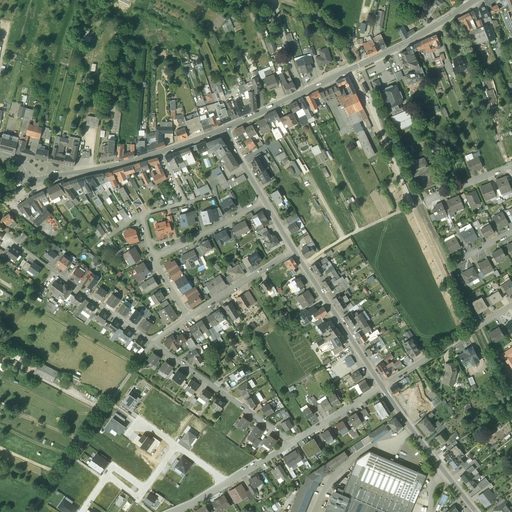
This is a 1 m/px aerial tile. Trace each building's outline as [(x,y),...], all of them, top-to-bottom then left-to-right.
[(508,4),(504,6),(499,9),(500,11),(510,37),(511,36),(511,23),(507,12),(511,10),(508,4)] [(430,5),(423,15),(427,18),(435,8),(430,5)] [(485,5),(479,8),(482,18),(489,15),(487,9),(486,6),(485,5)] [(491,7),(487,9),(489,15),(493,13),(500,11),(499,9),(497,5),(491,7)] [(384,11),(379,10),(376,25),(382,26),(384,11)] [(469,12),(458,18),(459,23),(463,21),(469,32),(473,30),(468,21),(471,19),(469,12)] [(427,18),(423,15),(419,19),(424,26),(431,21),(427,18)] [(225,31),(233,28),(229,18),(223,26),(225,31)] [(488,40),(489,42),(496,39),(490,24),(483,26),(488,40)] [(401,26),(397,28),(399,31),(398,32),(403,40),(408,37),(411,35),(409,32),(406,33),(401,26)] [(478,28),(473,30),(469,32),(464,34),(469,46),(488,40),(483,26),(478,28)] [(330,36),(325,29),(322,31),(326,39),(330,36)] [(436,34),(429,38),(435,50),(441,48),(438,40),(436,34)] [(429,38),(422,41),(424,47),(427,53),(429,52),(430,54),(431,53),(431,52),(435,50),(429,38)] [(383,39),(378,42),(382,50),(387,47),(383,39)] [(377,52),(372,40),(371,40),(367,42),(371,50),(366,52),(368,56),(377,52)] [(422,41),(415,44),(418,50),(424,47),(422,41)] [(270,54),(275,52),(270,42),(266,44),(270,54)] [(418,50),(415,44),(406,48),(407,50),(409,54),(414,52),(415,52),(414,51),(418,50)] [(424,47),(418,50),(418,51),(422,50),(424,55),(427,54),(426,53),(427,53),(424,47)] [(327,48),(322,49),(324,55),(316,58),(318,65),(331,62),(327,48)] [(414,52),(409,54),(407,50),(400,53),(402,58),(401,59),(404,68),(408,66),(415,69),(416,72),(405,76),(408,84),(413,82),(415,84),(419,82),(418,80),(425,78),(423,71),(421,66),(420,67),(417,60),(414,52)] [(311,56),(303,59),(307,71),(312,70),(310,64),(308,58),(311,57),(311,56)] [(440,56),(432,59),(436,68),(443,65),(441,60),(440,56)] [(461,57),(453,60),(455,68),(457,71),(469,66),(466,57),(461,59),(461,57)] [(307,71),(303,59),(295,61),(295,62),(298,61),(300,67),(302,72),(307,71)] [(273,74),(274,78),(278,77),(277,75),(273,65),(269,67),(270,70),(272,75),(273,74)] [(403,77),(401,71),(394,73),(397,79),(403,77)] [(266,77),(264,78),(268,90),(269,90),(273,89),(278,87),(277,85),(274,78),(273,74),(272,75),(266,77)] [(348,76),(338,80),(340,83),(339,84),(339,85),(341,85),(344,83),(346,83),(349,91),(350,90),(352,94),(355,92),(348,76)] [(253,85),(249,87),(247,84),(246,84),(244,84),(246,87),(247,90),(248,90),(248,91),(249,97),(250,105),(250,112),(257,109),(255,93),(256,93),(257,93),(259,93),(259,87),(260,86),(258,80),(257,77),(255,78),(251,79),(253,85)] [(378,79),(372,82),(375,89),(381,86),(378,79)] [(291,82),(287,84),(287,83),(285,83),(283,84),(287,94),(296,90),(292,82),(291,82)] [(337,84),(328,89),(333,99),(337,97),(342,95),(340,92),(338,86),(337,84)] [(405,106),(399,108),(397,104),(403,102),(402,98),(403,97),(400,91),(399,91),(396,85),(393,86),(392,85),(385,88),(385,89),(382,91),(384,96),(383,96),(386,103),(387,103),(389,108),(390,107),(392,111),(391,112),(393,116),(392,117),(395,124),(396,123),(399,122),(401,127),(408,125),(412,123),(409,116),(410,116),(408,110),(407,110),(405,106)] [(320,93),(319,93),(320,95),(321,95),(325,102),(333,99),(328,89),(320,93)] [(485,90),(489,108),(497,106),(494,89),(485,90)] [(359,110),(363,108),(355,92),(352,94),(351,94),(346,97),(343,91),(340,92),(342,95),(337,97),(341,105),(343,105),(347,115),(359,110)] [(315,92),(306,96),(308,100),(310,105),(312,110),(310,110),(310,111),(312,115),(319,111),(313,99),(317,97),(315,92)] [(303,97),(298,99),(299,100),(301,105),(302,106),(303,108),(305,112),(305,113),(305,114),(307,119),(313,116),(312,115),(310,111),(309,111),(304,102),(303,98),(303,97)] [(249,98),(240,101),(241,102),(242,106),(243,106),(243,107),(250,105),(249,98)] [(301,105),(299,100),(289,105),(293,113),(296,111),(300,109),(299,106),(301,105)] [(243,106),(242,106),(241,102),(240,103),(239,101),(233,103),(235,107),(239,116),(250,112),(250,105),(243,107),(243,106)] [(219,102),(215,103),(216,108),(220,119),(222,124),(230,120),(226,111),(223,103),(220,105),(219,102)] [(214,103),(205,106),(207,111),(211,109),(213,115),(214,115),(212,109),(216,108),(215,103),(214,103)] [(347,115),(343,105),(341,105),(338,107),(344,118),(348,116),(347,115)] [(443,116),(438,105),(434,107),(438,118),(443,116)] [(20,106),(18,116),(24,117),(26,108),(20,106)] [(18,139),(19,139),(20,139),(20,136),(26,137),(26,139),(28,134),(26,134),(29,124),(43,128),(44,121),(32,118),(34,108),(27,106),(19,138),(18,139)] [(196,110),(197,112),(202,110),(204,115),(201,116),(203,119),(205,118),(209,117),(207,111),(205,106),(196,110)] [(232,108),(230,109),(230,110),(234,119),(239,116),(235,107),(232,108)] [(121,108),(115,108),(112,131),(119,132),(121,108)] [(305,112),(303,108),(300,109),(296,111),(299,117),(305,114),(305,113),(305,112)] [(278,116),(275,110),(270,113),(272,118),(274,120),(275,123),(280,120),(279,118),(278,116)] [(352,125),(363,119),(362,116),(359,110),(347,115),(348,116),(352,125)] [(197,112),(184,117),(184,118),(188,127),(190,133),(203,128),(202,127),(199,117),(197,112)] [(297,122),(292,112),(288,115),(285,116),(279,118),(280,120),(283,125),(286,123),(289,127),(297,122)] [(272,118),(270,113),(264,116),(265,118),(268,123),(274,120),(272,118)] [(299,117),(297,118),(300,124),(303,125),(308,123),(306,119),(307,119),(305,114),(299,117)] [(99,118),(88,116),(86,125),(98,127),(99,118)] [(209,117),(212,124),(213,128),(222,124),(220,119),(216,121),(214,116),(213,116),(209,117)] [(347,127),(352,125),(348,116),(344,118),(347,127)] [(184,118),(178,119),(181,127),(182,129),(185,128),(188,127),(184,118)] [(265,118),(257,123),(262,133),(270,129),(268,123),(265,118)] [(367,118),(363,119),(368,129),(372,128),(367,118)] [(40,138),(43,128),(29,124),(26,134),(28,134),(34,136),(40,138)] [(252,125),(244,129),(245,131),(249,137),(250,137),(256,133),(252,125)] [(283,125),(278,128),(281,134),(281,135),(287,131),(283,125)] [(242,126),(234,130),(237,135),(239,135),(242,133),(245,131),(244,129),(242,126)] [(52,129),(43,127),(42,133),(47,135),(50,135),(51,134),(52,129)] [(182,129),(181,129),(178,130),(175,131),(179,140),(188,137),(185,128),(182,129)] [(278,128),(272,131),(276,139),(281,136),(280,135),(281,134),(278,128)] [(363,131),(356,134),(368,159),(374,156),(363,131)] [(242,133),(239,135),(244,142),(247,140),(242,133)] [(19,138),(3,134),(3,135),(0,146),(0,148),(15,153),(18,139),(19,138)] [(69,136),(69,139),(67,145),(67,146),(68,146),(73,147),(73,142),(78,143),(79,138),(69,136)] [(220,137),(206,142),(211,152),(214,151),(218,158),(222,156),(226,163),(234,159),(220,137)] [(247,140),(244,142),(249,149),(255,144),(251,137),(249,138),(247,140)] [(20,139),(19,139),(15,153),(27,156),(28,150),(24,149),(26,141),(20,139)] [(114,140),(109,139),(108,143),(108,145),(108,148),(107,148),(108,157),(107,157),(107,159),(115,158),(116,158),(116,156),(117,151),(115,151),(113,152),(114,140)] [(205,141),(196,144),(200,153),(207,150),(208,153),(211,152),(206,142),(205,141)] [(30,151),(28,150),(27,156),(35,158),(37,148),(38,145),(32,143),(30,151)] [(150,147),(147,148),(147,152),(157,149),(156,145),(155,143),(150,145),(150,147)] [(122,144),(117,144),(117,151),(116,156),(116,158),(116,161),(122,160),(126,159),(126,154),(122,155),(122,144)] [(321,151),(318,145),(311,149),(312,151),(314,154),(318,164),(325,161),(324,158),(321,151)] [(54,147),(52,155),(48,154),(48,161),(60,163),(63,165),(65,159),(61,158),(61,157),(56,155),(58,148),(54,147)] [(74,147),(70,161),(65,159),(63,165),(69,166),(74,167),(78,148),(74,147)] [(66,152),(65,155),(65,159),(70,161),(74,147),(73,147),(71,153),(66,152)] [(144,147),(138,147),(137,155),(147,152),(147,148),(144,148),(144,147)] [(189,147),(179,151),(181,155),(184,154),(186,158),(187,160),(184,161),(186,166),(189,164),(188,163),(195,160),(194,157),(189,147)] [(41,149),(37,148),(35,158),(48,161),(48,154),(48,151),(41,149)] [(321,151),(324,158),(332,155),(329,150),(326,151),(325,149),(321,151)] [(283,152),(276,156),(279,161),(286,157),(283,152)] [(174,159),(172,153),(165,155),(167,161),(169,161),(172,169),(179,166),(174,159)] [(260,153),(255,156),(257,160),(259,158),(262,162),(264,161),(261,155),(260,153)] [(472,154),(471,153),(465,156),(467,162),(474,159),(472,154)] [(179,157),(174,159),(179,166),(181,170),(181,171),(182,172),(186,171),(186,172),(188,171),(187,169),(186,167),(186,166),(184,161),(181,162),(179,157)] [(424,157),(410,163),(413,170),(415,169),(415,171),(412,172),(416,181),(419,180),(419,181),(417,182),(420,189),(435,183),(432,176),(430,177),(429,175),(432,174),(429,165),(425,167),(425,165),(427,164),(424,157)] [(474,159),(467,162),(472,174),(477,172),(476,170),(482,168),(478,157),(474,159)] [(257,160),(251,162),(254,167),(253,167),(254,170),(255,169),(258,174),(265,170),(266,169),(262,162),(259,158),(257,160)] [(298,158),(296,160),(305,174),(309,171),(305,165),(303,166),(298,158)] [(234,159),(226,163),(230,171),(238,166),(234,159)] [(148,164),(147,161),(139,163),(141,169),(142,170),(144,170),(149,168),(148,164)] [(279,170),(274,161),(270,164),(275,172),(279,170)] [(159,162),(153,164),(153,165),(155,165),(158,173),(163,172),(159,162)] [(139,163),(132,165),(135,172),(137,171),(141,169),(139,163)] [(132,165),(123,168),(125,172),(124,172),(125,174),(129,173),(130,173),(135,172),(132,165)] [(123,168),(112,171),(114,175),(117,174),(120,181),(127,178),(125,174),(124,172),(125,172),(123,168)] [(143,172),(140,173),(141,173),(142,177),(146,184),(149,182),(144,170),(142,170),(143,172)] [(222,173),(220,170),(214,173),(222,189),(229,185),(227,181),(222,173)] [(265,170),(258,174),(263,183),(268,180),(270,179),(265,170)] [(112,171),(105,173),(109,180),(115,178),(114,175),(112,171)] [(105,173),(95,175),(100,183),(101,184),(104,182),(109,180),(105,173)] [(158,174),(155,176),(155,177),(153,177),(154,180),(156,183),(163,180),(159,174),(158,174)] [(243,174),(235,179),(236,181),(236,182),(238,184),(247,180),(243,174)] [(95,175),(85,177),(89,184),(92,182),(95,187),(96,186),(100,183),(95,175)] [(509,185),(506,176),(496,180),(499,189),(501,193),(511,190),(511,189),(509,185)] [(85,177),(77,179),(78,183),(80,187),(85,185),(89,192),(92,190),(89,184),(85,177)] [(135,183),(133,179),(131,179),(130,177),(128,178),(135,190),(138,188),(135,183)] [(234,177),(227,181),(229,185),(236,182),(236,181),(235,179),(234,177)] [(115,178),(109,180),(113,187),(118,185),(117,183),(115,178)] [(77,179),(69,182),(71,186),(73,186),(75,185),(77,190),(78,190),(81,188),(80,187),(78,183),(77,179)] [(149,182),(146,184),(148,188),(151,186),(152,189),(158,185),(156,183),(154,180),(149,182)] [(69,182),(64,183),(63,181),(58,184),(65,193),(67,196),(72,193),(68,187),(71,186),(69,182)] [(89,184),(92,190),(93,192),(98,189),(96,186),(95,187),(92,182),(89,184)] [(100,183),(96,186),(98,189),(100,192),(102,192),(105,190),(103,188),(101,184),(100,183)] [(489,183),(480,187),(483,194),(484,193),(487,200),(495,196),(496,196),(494,191),(493,191),(489,183)] [(58,184),(47,189),(47,190),(50,195),(52,200),(63,194),(65,193),(58,184)] [(85,185),(80,187),(81,188),(83,191),(84,193),(84,194),(89,192),(85,185)] [(204,186),(198,189),(200,194),(201,195),(207,192),(204,186)] [(47,190),(44,192),(44,191),(40,192),(43,197),(45,202),(45,203),(49,201),(47,197),(50,195),(47,190)] [(93,192),(92,190),(89,192),(84,194),(86,198),(87,199),(88,200),(95,195),(93,192)] [(277,190),(270,194),(279,209),(284,206),(282,201),(283,201),(281,197),(282,197),(277,190)] [(481,203),(475,191),(465,194),(471,207),(481,203)] [(40,192),(33,195),(35,199),(36,199),(41,207),(44,205),(46,204),(45,203),(45,202),(43,197),(40,192)] [(233,192),(228,194),(230,198),(231,198),(232,201),(236,198),(233,192)] [(458,196),(454,197),(454,198),(447,201),(450,208),(452,212),(454,212),(463,208),(458,196)] [(102,203),(98,197),(94,200),(97,206),(102,203)] [(29,198),(17,206),(20,210),(22,214),(24,213),(28,218),(33,221),(40,214),(32,202),(32,203),(32,202),(29,198)] [(80,203),(76,198),(71,201),(74,205),(76,207),(80,203)] [(136,208),(143,204),(139,198),(132,202),(136,208)] [(230,198),(220,204),(225,212),(230,209),(232,209),(233,209),(234,207),(235,206),(232,201),(231,198),(230,198)] [(41,207),(36,199),(35,199),(32,202),(40,214),(46,208),(44,205),(41,207)] [(71,201),(70,200),(65,204),(69,209),(74,205),(71,201)] [(441,203),(435,205),(437,211),(433,212),(436,220),(445,216),(447,215),(444,210),(441,203)] [(40,214),(33,221),(38,226),(50,213),(46,208),(40,214)] [(127,215),(123,209),(119,212),(122,218),(127,215)] [(211,210),(210,209),(207,210),(201,212),(204,224),(211,222),(211,221),(218,219),(218,217),(215,209),(211,210)] [(253,216),(252,217),(255,222),(265,217),(263,214),(262,212),(261,211),(253,216)] [(191,212),(179,215),(181,221),(184,220),(185,225),(194,223),(193,218),(192,212),(191,212)] [(298,217),(295,212),(284,219),(287,224),(287,223),(293,220),(298,217)] [(502,212),(495,215),(497,218),(494,220),(499,229),(509,224),(505,217),(502,212)] [(11,214),(10,215),(9,213),(5,216),(4,216),(2,217),(3,218),(2,219),(7,225),(11,222),(12,223),(11,224),(13,227),(17,224),(14,220),(13,218),(14,217),(11,214)] [(265,217),(255,222),(258,227),(259,228),(262,225),(267,222),(268,221),(266,219),(265,217)] [(168,220),(164,221),(155,224),(157,228),(159,234),(158,235),(157,234),(157,235),(162,238),(164,234),(167,233),(166,231),(171,230),(169,225),(168,220)] [(245,221),(233,227),(234,229),(237,236),(249,230),(245,221)] [(296,223),(295,222),(295,223),(289,226),(288,227),(291,233),(299,229),(296,223)] [(481,229),(480,229),(484,237),(494,232),(490,224),(481,229)] [(257,232),(255,233),(257,237),(263,234),(268,232),(265,227),(264,228),(257,232)] [(471,227),(464,231),(465,232),(462,234),(464,240),(466,242),(473,239),(473,240),(477,238),(471,227)] [(481,229),(479,227),(476,229),(481,238),(484,237),(480,229),(481,229)] [(126,235),(125,235),(128,240),(129,243),(133,242),(132,239),(137,238),(136,231),(132,230),(131,231),(126,235)] [(225,230),(221,232),(222,233),(215,236),(219,244),(223,242),(223,241),(229,238),(226,232),(225,230)] [(230,230),(226,232),(229,238),(230,241),(235,239),(231,231),(230,230)] [(275,236),(271,238),(268,231),(268,232),(263,234),(270,248),(279,243),(275,236)] [(28,237),(23,232),(15,240),(20,244),(28,237)] [(462,241),(457,233),(454,235),(455,237),(458,243),(462,241)] [(455,237),(445,242),(450,252),(454,250),(454,249),(456,248),(456,249),(460,247),(458,243),(455,237)] [(208,240),(199,244),(200,246),(203,253),(204,253),(212,248),(208,240)] [(309,249),(306,245),(302,247),(303,249),(301,250),(306,257),(315,251),(312,247),(309,249)] [(200,246),(196,248),(197,252),(200,257),(202,256),(205,255),(204,253),(203,253),(200,246)] [(20,253),(12,247),(10,250),(6,255),(15,261),(20,253)] [(127,252),(124,248),(122,248),(118,251),(122,256),(123,256),(124,255),(124,254),(127,252)] [(127,252),(124,254),(124,255),(123,256),(128,266),(141,258),(134,248),(127,252)] [(501,248),(499,249),(499,250),(496,252),(496,251),(492,253),(494,257),(496,262),(498,261),(506,256),(501,248)] [(53,252),(50,249),(45,256),(51,261),(56,254),(53,252)] [(193,250),(181,256),(188,269),(192,266),(191,263),(191,262),(197,259),(198,259),(195,253),(193,250)] [(257,253),(248,258),(252,264),(253,265),(255,264),(256,264),(259,262),(261,260),(257,253)] [(63,255),(60,259),(56,265),(64,270),(65,268),(67,265),(70,261),(70,260),(63,255)] [(242,260),(247,267),(252,264),(248,258),(247,256),(242,260)] [(297,266),(291,257),(284,262),(289,271),(291,275),(295,272),(293,269),(297,266)] [(326,257),(319,262),(321,266),(322,265),(327,262),(329,261),(326,257)] [(95,263),(93,264),(96,267),(99,263),(93,258),(91,260),(95,263)] [(488,259),(478,264),(481,270),(483,274),(487,273),(490,271),(493,269),(488,259)] [(166,266),(169,272),(178,267),(174,261),(171,263),(166,266)] [(318,261),(311,266),(314,270),(321,266),(319,262),(318,262),(318,261)] [(324,271),(325,272),(329,269),(328,267),(331,265),(329,261),(327,262),(328,263),(326,264),(327,266),(324,268),(323,267),(322,268),(324,271)] [(27,262),(23,268),(28,271),(29,270),(28,270),(31,265),(27,262)] [(243,262),(238,265),(239,266),(242,270),(247,267),(243,262)] [(41,268),(33,263),(31,265),(28,270),(29,270),(33,273),(34,275),(35,276),(37,275),(41,268)] [(143,263),(135,268),(140,275),(135,278),(138,283),(143,280),(146,278),(144,275),(149,272),(143,263)] [(238,265),(233,268),(228,271),(230,274),(234,280),(244,274),(242,270),(239,266),(238,265)] [(321,266),(314,270),(317,275),(324,271),(322,268),(321,266)] [(178,267),(169,272),(173,278),(179,274),(182,273),(178,267)] [(83,273),(76,268),(75,269),(74,270),(74,271),(71,275),(78,280),(80,278),(81,277),(82,276),(82,275),(83,273)] [(473,269),(466,272),(465,271),(461,273),(466,283),(477,278),(478,277),(476,274),(475,272),(473,269)] [(226,277),(223,273),(219,275),(224,282),(227,280),(226,277)] [(230,274),(226,277),(227,280),(230,283),(234,280),(230,274)] [(90,275),(86,279),(84,283),(91,288),(97,280),(90,275)] [(219,275),(209,282),(210,283),(207,285),(210,291),(212,294),(217,290),(217,289),(225,284),(224,282),(219,275)] [(328,277),(322,282),(325,287),(332,282),(330,280),(329,277),(328,277)] [(145,282),(142,284),(142,285),(146,292),(157,285),(152,278),(145,282)] [(177,283),(176,284),(177,284),(182,291),(187,288),(189,291),(192,289),(186,280),(185,278),(177,283)] [(300,278),(297,280),(296,279),(290,283),(296,291),(297,290),(303,286),(304,285),(300,278)] [(343,279),(338,283),(339,285),(341,288),(344,286),(347,284),(344,278),(343,279)] [(511,282),(510,280),(501,285),(502,286),(506,292),(508,295),(511,292),(511,282)] [(63,287),(54,281),(50,287),(55,291),(54,293),(57,295),(60,291),(63,287)] [(266,281),(261,285),(265,292),(267,290),(270,295),(273,293),(271,288),(266,281)] [(332,282),(325,287),(328,292),(335,287),(333,284),(332,282)] [(63,287),(60,291),(57,295),(61,298),(68,287),(65,284),(63,287)] [(68,287),(61,298),(63,299),(64,297),(66,298),(67,296),(69,294),(72,289),(68,287)] [(106,293),(99,287),(94,294),(102,299),(106,293)] [(497,289),(496,290),(492,292),(493,293),(488,296),(493,304),(502,298),(497,289)] [(40,290),(37,294),(44,299),(45,297),(49,300),(52,296),(49,293),(47,295),(40,290)] [(160,290),(151,296),(155,303),(159,301),(165,297),(160,290)] [(307,290),(297,297),(301,304),(303,303),(305,306),(306,305),(312,301),(313,300),(309,294),(310,294),(307,290)] [(248,292),(244,295),(250,304),(249,304),(250,306),(255,303),(250,295),(248,292)] [(83,298),(77,294),(74,297),(73,298),(73,299),(71,301),(78,306),(80,304),(83,298)] [(120,298),(113,294),(107,303),(113,307),(120,298)] [(339,294),(332,299),(336,304),(343,300),(342,298),(340,296),(339,294)] [(192,298),(187,301),(191,307),(201,301),(197,295),(192,298)] [(250,304),(244,295),(237,299),(239,302),(238,302),(238,304),(239,305),(240,306),(241,305),(243,308),(249,304),(250,304)] [(485,298),(484,295),(481,297),(488,307),(490,306),(485,298)] [(488,307),(481,297),(477,299),(477,301),(473,304),(472,302),(471,302),(474,307),(478,313),(483,310),(488,307)] [(160,304),(163,309),(169,305),(166,300),(160,304)] [(343,300),(336,304),(340,310),(347,306),(344,302),(343,300)] [(57,307),(49,302),(45,308),(53,313),(57,307)] [(96,307),(89,302),(87,306),(86,305),(85,307),(83,310),(90,315),(92,313),(93,312),(96,307)] [(129,307),(123,303),(118,311),(125,315),(130,308),(129,307)] [(238,316),(230,303),(225,306),(229,312),(233,319),(238,316)] [(163,309),(160,311),(162,314),(161,315),(163,318),(160,320),(164,325),(177,317),(174,313),(173,314),(172,311),(169,305),(163,309)] [(317,310),(312,314),(316,320),(320,317),(321,319),(322,318),(325,317),(324,315),(327,313),(323,307),(317,310)] [(307,312),(302,315),(302,316),(304,318),(306,321),(307,322),(311,320),(311,319),(309,317),(310,315),(312,314),(317,310),(315,310),(315,308),(314,308),(307,312)] [(219,309),(213,313),(219,322),(225,318),(219,309)] [(142,314),(136,310),(130,319),(136,324),(142,316),(143,315),(142,314)] [(108,316),(101,311),(99,314),(98,314),(98,315),(97,316),(96,317),(95,318),(102,323),(103,324),(104,321),(108,316)] [(351,312),(344,317),(347,322),(354,317),(353,316),(353,315),(351,312)] [(213,313),(207,317),(212,326),(219,322),(213,313)] [(354,317),(347,322),(350,326),(357,322),(357,323),(363,320),(365,322),(366,321),(360,313),(358,314),(354,317)] [(316,320),(313,321),(316,326),(317,325),(324,321),(322,318),(321,319),(320,317),(316,320)] [(147,320),(146,319),(141,327),(147,331),(153,324),(147,320)] [(120,325),(113,320),(111,323),(109,325),(108,327),(115,332),(115,333),(117,330),(120,325)] [(201,320),(196,323),(202,332),(204,331),(208,337),(211,335),(208,330),(201,320)] [(326,323),(319,327),(320,327),(323,332),(328,329),(329,331),(334,328),(333,326),(334,325),(330,320),(326,323)] [(202,332),(196,323),(189,328),(195,338),(203,334),(202,332)] [(367,325),(364,327),(363,326),(360,328),(361,329),(365,334),(370,330),(367,325)] [(334,328),(329,331),(332,335),(333,337),(340,333),(336,327),(334,328)] [(499,328),(499,327),(494,330),(494,331),(490,333),(490,332),(490,333),(495,342),(504,336),(499,328)] [(133,333),(125,328),(123,331),(122,333),(121,335),(120,336),(127,341),(129,339),(133,333)] [(361,329),(355,333),(358,338),(365,334),(361,329)] [(115,332),(110,339),(113,341),(118,333),(119,332),(117,330),(115,333),(115,332)] [(365,334),(358,338),(361,343),(367,339),(368,340),(374,336),(378,333),(376,330),(372,332),(370,330),(365,334)] [(340,333),(333,337),(334,339),(337,343),(344,339),(340,333)] [(178,336),(177,335),(174,337),(179,345),(186,340),(182,334),(178,336)] [(179,345),(174,337),(173,335),(164,341),(166,344),(167,344),(168,346),(171,344),(175,349),(179,346),(179,345)] [(412,339),(409,336),(407,337),(401,341),(412,357),(420,352),(412,339)] [(145,342),(138,337),(135,340),(134,342),(133,343),(132,345),(139,350),(141,347),(145,342)] [(196,345),(191,337),(188,339),(193,347),(196,345)] [(369,342),(371,346),(372,345),(380,340),(378,337),(376,338),(369,342)] [(380,340),(372,345),(375,348),(378,346),(380,349),(383,347),(383,345),(380,340)] [(335,354),(344,349),(341,345),(339,346),(333,350),(335,354)] [(371,346),(365,350),(369,356),(373,354),(374,353),(380,349),(378,346),(375,348),(372,345),(371,346)] [(468,350),(465,352),(459,355),(461,359),(460,359),(461,361),(462,360),(466,369),(473,366),(472,364),(479,361),(472,347),(467,349),(468,350)] [(511,347),(502,354),(507,363),(508,362),(511,367),(511,360),(510,357),(511,356),(511,347)] [(23,354),(15,350),(13,352),(14,352),(11,359),(13,361),(15,358),(19,360),(23,354)] [(196,351),(195,350),(191,352),(190,353),(187,355),(191,361),(194,359),(197,364),(202,361),(196,351)] [(160,358),(153,353),(147,361),(154,365),(154,366),(158,361),(160,358)] [(390,354),(383,359),(385,362),(393,357),(390,354)] [(354,363),(350,356),(344,359),(349,366),(354,363)] [(394,364),(396,368),(402,365),(399,360),(396,362),(394,364)] [(154,365),(152,369),(154,370),(160,363),(158,361),(154,366),(154,365)] [(58,372),(39,362),(33,373),(52,383),(58,372)] [(173,367),(166,362),(160,370),(167,375),(172,369),(173,367)] [(385,366),(383,362),(376,366),(380,372),(387,368),(385,366)] [(453,363),(447,364),(449,371),(446,372),(445,377),(446,377),(445,383),(452,385),(456,372),(455,367),(454,367),(453,363)] [(241,368),(233,373),(234,373),(236,377),(238,380),(246,375),(241,368)] [(389,372),(387,368),(380,372),(384,379),(391,374),(389,372)] [(186,376),(178,371),(175,375),(172,379),(176,381),(177,380),(181,383),(183,380),(186,376)] [(358,371),(351,375),(355,382),(362,377),(358,371)] [(406,381),(404,378),(397,383),(399,386),(406,381)] [(199,386),(191,380),(185,389),(192,394),(193,395),(199,386)] [(247,382),(237,388),(242,396),(248,392),(252,389),(247,382)] [(363,384),(359,386),(363,392),(369,388),(365,382),(363,384)] [(397,383),(390,388),(394,394),(401,389),(399,386),(397,383)] [(212,395),(205,389),(199,397),(207,402),(211,396),(212,395)] [(123,403),(129,407),(131,405),(132,405),(134,407),(140,399),(137,396),(138,394),(132,390),(123,403)] [(259,392),(254,395),(259,402),(264,399),(259,392)] [(338,401),(335,395),(334,394),(332,393),(331,397),(330,397),(327,399),(332,406),(335,405),(335,404),(337,403),(338,404),(340,402),(339,400),(338,401)] [(254,395),(246,400),(248,404),(249,403),(252,407),(259,402),(254,395)] [(214,398),(211,396),(207,402),(205,405),(207,407),(214,398)] [(438,396),(430,402),(432,404),(435,408),(442,402),(438,396)] [(225,404),(217,398),(212,405),(220,411),(225,404)] [(332,406),(327,399),(320,403),(325,411),(332,406)] [(382,401),(380,402),(380,401),(373,405),(378,412),(379,411),(383,418),(390,413),(382,401)] [(269,404),(261,408),(266,416),(274,411),(271,408),(273,407),(271,403),(269,404)] [(432,404),(426,409),(428,413),(435,408),(432,404)] [(314,414),(309,407),(307,409),(302,412),(306,419),(314,414)] [(289,415),(285,409),(280,412),(284,419),(289,415)] [(434,410),(425,417),(428,420),(436,413),(434,410)] [(122,424),(125,420),(116,413),(112,418),(122,424)] [(356,413),(348,418),(353,426),(354,427),(361,422),(358,417),(358,416),(356,413)] [(362,414),(358,417),(361,422),(362,424),(367,421),(364,417),(362,414)] [(250,422),(243,417),(241,420),(237,425),(244,429),(250,422)] [(395,417),(388,422),(393,429),(393,431),(398,432),(399,431),(403,428),(395,417)] [(425,417),(418,423),(423,429),(430,423),(428,420),(425,417)] [(122,424),(112,418),(104,429),(109,432),(112,428),(120,434),(125,427),(122,424)] [(288,419),(281,423),(283,427),(285,431),(292,426),(290,423),(288,419)] [(343,422),(341,423),(340,422),(336,425),(341,433),(344,431),(345,432),(348,430),(343,422)] [(430,423),(423,429),(427,435),(435,428),(434,428),(432,425),(430,423)] [(384,424),(369,435),(372,440),(373,441),(388,431),(384,424)] [(263,431),(256,426),(253,429),(250,434),(257,439),(258,438),(263,431)] [(190,444),(195,437),(195,436),(188,431),(182,439),(190,444)] [(329,431),(326,433),(325,431),(321,434),(325,439),(327,443),(327,442),(330,440),(331,441),(334,439),(329,431)] [(443,431),(436,436),(439,439),(438,439),(441,443),(446,439),(448,437),(443,431)] [(321,434),(321,433),(316,436),(320,443),(325,439),(321,434)] [(143,434),(141,438),(139,440),(143,443),(141,446),(150,452),(155,445),(157,446),(160,442),(153,437),(151,439),(147,436),(147,437),(143,434)] [(257,439),(250,434),(248,438),(255,443),(257,439)] [(141,446),(143,443),(139,440),(141,438),(138,435),(133,441),(141,446)] [(276,440),(269,435),(266,439),(264,443),(270,448),(276,440)] [(369,435),(361,440),(365,445),(372,440),(369,435)] [(255,443),(253,445),(256,448),(259,444),(261,441),(258,438),(255,443)] [(313,439),(309,442),(308,441),(306,443),(302,446),(310,459),(313,457),(314,459),(319,455),(318,453),(321,451),(313,439)] [(361,440),(352,446),(355,449),(356,451),(365,445),(361,440)] [(450,444),(447,446),(449,449),(458,442),(456,440),(454,442),(450,444)] [(458,442),(449,449),(450,450),(455,456),(462,451),(459,447),(458,448),(456,445),(458,443),(458,442)] [(300,455),(297,449),(290,453),(296,463),(301,460),(303,459),(300,455)] [(450,450),(444,455),(449,462),(455,456),(450,450)] [(344,451),(313,472),(319,482),(322,479),(321,477),(327,473),(328,474),(332,472),(331,471),(338,466),(337,465),(348,457),(347,455),(344,451)] [(390,460),(369,451),(356,459),(355,463),(366,467),(361,479),(414,502),(425,475),(392,461),(394,457),(391,456),(390,460)] [(296,463),(290,453),(284,458),(287,463),(289,467),(291,466),(296,463)] [(98,470),(100,472),(103,468),(102,467),(103,465),(105,466),(107,462),(105,460),(100,457),(96,454),(93,458),(94,458),(92,461),(92,460),(89,464),(93,467),(98,470)] [(455,456),(449,462),(454,468),(460,463),(457,458),(455,456)] [(191,464),(182,457),(179,461),(175,467),(176,467),(185,473),(191,464)] [(291,466),(289,467),(287,463),(284,465),(289,472),(292,470),(293,470),(291,466)] [(366,467),(355,463),(343,490),(338,487),(336,491),(353,499),(353,497),(361,479),(366,467)] [(286,476),(279,465),(275,467),(276,469),(272,471),(277,479),(281,476),(282,479),(284,478),(286,476)] [(472,465),(466,470),(467,471),(469,474),(475,469),(472,465)] [(467,471),(460,476),(465,483),(472,478),(469,474),(467,471)] [(313,472),(307,476),(306,480),(313,490),(314,488),(315,489),(317,485),(318,484),(319,482),(313,472)] [(257,474),(249,480),(251,484),(254,487),(258,485),(259,485),(261,484),(261,483),(260,480),(260,479),(257,474)] [(307,476),(304,484),(302,483),(290,511),(304,511),(313,490),(306,480),(307,476)] [(473,480),(472,478),(465,483),(470,489),(477,484),(474,481),(473,480)] [(409,511),(414,502),(361,479),(353,497),(387,511),(409,511)] [(487,486),(482,489),(484,492),(488,489),(489,490),(493,487),(490,483),(489,483),(487,486)] [(254,487),(251,484),(247,486),(250,490),(252,494),(257,491),(254,487)] [(241,485),(229,492),(235,502),(247,495),(246,492),(241,485)] [(484,492),(477,497),(485,507),(488,505),(489,505),(491,503),(492,502),(496,499),(489,490),(488,489),(484,492)] [(252,494),(250,490),(246,492),(247,495),(249,500),(254,497),(252,494)] [(336,491),(333,490),(326,507),(337,511),(346,511),(353,499),(336,491)] [(149,493),(144,501),(153,507),(158,501),(158,500),(155,497),(149,493)] [(155,497),(158,500),(158,501),(160,502),(163,498),(157,493),(155,497)] [(444,506),(449,497),(443,494),(439,504),(444,506)] [(224,495),(214,502),(213,503),(217,509),(218,511),(220,511),(230,506),(224,495)] [(64,500),(71,505),(73,502),(66,497),(64,500)] [(387,511),(353,497),(353,499),(346,511),(387,511)] [(504,498),(496,504),(498,507),(502,504),(504,505),(507,502),(504,498)] [(71,505),(64,500),(59,507),(65,511),(74,511),(77,509),(71,505)] [(268,508),(270,511),(274,511),(281,508),(277,502),(268,508)]
